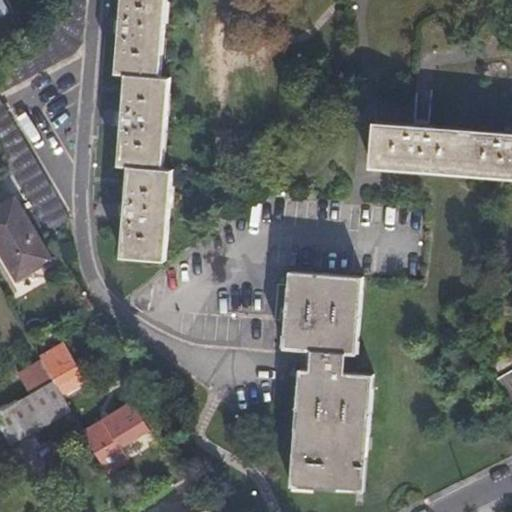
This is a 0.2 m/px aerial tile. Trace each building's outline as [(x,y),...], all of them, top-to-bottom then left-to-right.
[(0,151),(10,168),(47,231),(68,219),(0,97),(0,89),(77,46),(84,33),(79,29),(84,19),(79,14),(86,5),(79,0),(58,0),(57,27),(31,42),(0,59),(0,151)] [(0,0),(0,14),(12,8),(7,0),(0,0)] [(118,259),(164,262),(171,171),(159,170),(166,77),(158,76),(164,0),(121,0),(116,73),(124,74),(117,166),(127,168),(118,259)] [(511,132),(374,120),(369,165),(511,177),(511,132)] [(0,203),(0,249),(12,272),(26,264),(30,270),(50,258),(14,196),(0,203)] [(289,486),(363,491),(370,375),(344,372),(344,352),(356,352),(361,276),(290,270),(285,347),(310,349),(309,370),(296,370),(289,486)] [(52,379),(64,372),(50,349),(38,355),(52,379)] [(511,368),(493,378),(509,413),(511,412),(511,368)] [(69,409),(52,379),(0,408),(0,427),(9,443),(69,409)] [(119,409),(81,430),(105,470),(127,458),(119,445),(135,435),(119,409)] [(210,511),(207,507),(197,511),(152,511),(145,500),(128,510),(129,511),(210,511)]
